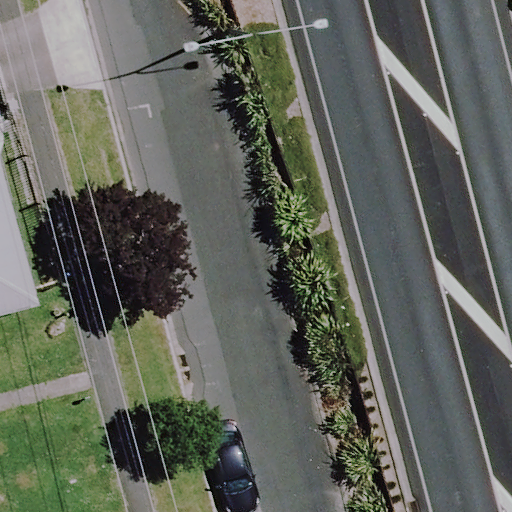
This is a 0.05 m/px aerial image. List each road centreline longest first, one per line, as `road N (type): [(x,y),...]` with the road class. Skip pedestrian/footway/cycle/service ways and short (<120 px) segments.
road 1 (residential): [(275,511),(131,0)]
road 2 (primary): [(511,410),(405,0)]
